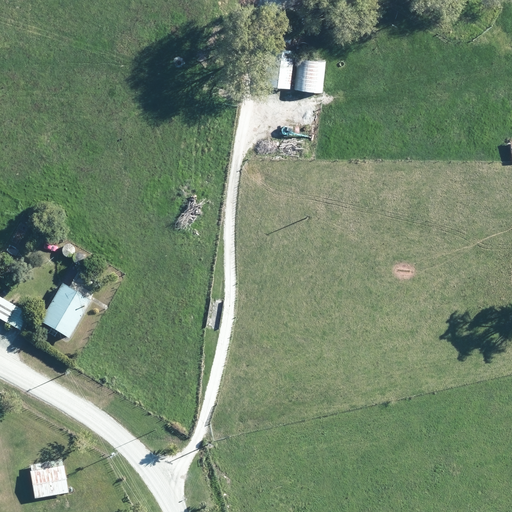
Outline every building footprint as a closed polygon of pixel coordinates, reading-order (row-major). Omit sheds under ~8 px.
[(292,86),(295,46),(263,44),(260,84),(292,86)] [(324,93),(328,56),(301,53),(297,90),(324,93)] [(73,286),(62,279),(39,316),(70,335),(95,294),(76,282),(73,286)] [(32,311),(28,309),(0,291),(0,316),(20,329),(32,311)] [(31,464),(36,497),(70,491),(64,459),(31,464)]
